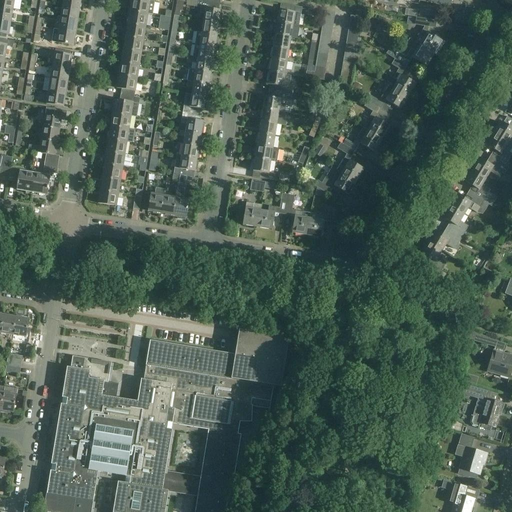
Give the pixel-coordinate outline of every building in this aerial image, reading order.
[(0,0),(0,7),(13,10),(14,0),(0,0)] [(80,0),(63,0),(62,6),(79,9),(80,0)] [(131,0),(130,11),(148,14),(152,14),(154,0),(131,0)] [(221,11),(218,11),(219,5),(197,1),(196,7),(200,8),(200,13),(204,14),(203,21),(219,24),(221,11)] [(278,23),(293,26),(299,27),(302,8),(281,4),(280,11),(281,11),(278,23)] [(178,8),(184,8),(183,17),(195,18),(196,6),(178,5),(178,8)] [(79,9),(62,6),(60,18),(77,21),(79,9)] [(0,20),(11,22),(13,10),(0,7),(0,20)] [(478,26),(481,9),(465,7),(462,24),(478,26)] [(128,24),(146,27),(148,14),(130,11),(128,24)] [(77,21),(60,18),(58,30),(75,33),(77,21)] [(322,24),(333,26),(334,19),(323,18),(322,24)] [(372,21),(366,18),(362,24),(367,28),(372,21)] [(424,39),(420,46),(435,54),(443,42),(428,33),(429,21),(416,18),(415,25),(425,26),(419,36),(424,39)] [(11,22),(0,20),(0,33),(9,35),(11,22)] [(203,21),(201,33),(217,36),(219,24),(203,21)] [(276,36),(291,38),(293,26),(278,23),(276,36)] [(126,37),(144,40),(146,27),(128,24),(126,37)] [(181,25),(180,36),(195,36),(195,25),(181,25)] [(349,28),(348,34),(358,36),(359,30),(349,28)] [(75,33),(58,30),(56,43),(73,46),(75,33)] [(331,38),(332,32),(321,30),(320,36),(331,38)] [(194,45),(215,49),(217,36),(201,33),(196,32),(194,45)] [(274,48),(289,51),(291,38),(276,36),(274,48)] [(124,49),(142,52),(144,40),(126,37),(124,49)] [(427,67),(435,54),(420,46),(409,39),(400,54),(390,47),(386,54),(395,60),(407,67),(412,59),(427,67)] [(193,58),(213,61),(215,49),(194,45),(192,57),(193,57),(193,58)] [(346,46),(345,53),(355,55),(356,48),(346,46)] [(272,60),(287,63),(289,51),(274,48),(272,60)] [(121,62),(140,65),(142,52),(124,49),(121,62)] [(52,67),(69,69),(72,56),(54,54),(52,67)] [(196,63),(195,71),(211,73),(213,61),(193,58),(192,62),(196,63)] [(344,59),(343,65),(353,67),(354,61),(344,59)] [(270,72),(291,76),(292,71),(286,70),(287,63),(272,60),(270,72)] [(402,76),(407,67),(395,60),(391,65),(399,69),(393,79),(398,82),(394,88),(409,97),(417,85),(402,76)] [(326,69),(327,62),(316,61),(315,67),(326,69)] [(119,75),(138,78),(140,65),(121,62),(119,75)] [(343,65),(342,71),(352,73),(353,67),(343,65)] [(50,79),(67,82),(69,69),(52,67),(50,79)] [(195,71),(193,82),(193,83),(209,86),(211,73),(195,71)] [(270,86),(269,91),(292,95),(293,89),(289,88),(291,76),(270,72),(267,85),(270,86)] [(324,81),(325,75),(314,73),(311,72),(306,72),(305,78),(324,81)] [(135,91),(138,78),(119,75),(117,88),(122,89),(121,95),(134,97),(135,91)] [(67,82),(50,79),(48,92),(65,94),(67,82)] [(207,98),(209,86),(193,83),(193,82),(187,81),(186,87),(192,88),(191,95),(207,98)] [(367,101),(368,101),(381,110),(386,101),(401,110),(409,97),(394,88),(389,85),(379,101),(370,96),(367,101)] [(4,90),(3,98),(13,100),(14,92),(4,90)] [(287,101),(291,101),(292,95),(269,91),(268,97),(265,97),(263,109),(279,112),(285,113),(287,101)] [(65,94),(48,92),(46,105),(63,107),(65,94)] [(207,98),(191,95),(185,94),(182,113),(201,116),(202,110),(205,110),(207,98)] [(134,97),(121,95),(120,101),(115,100),(113,113),(131,116),(136,117),(139,98),(134,97)] [(372,124),(368,131),(383,140),(391,127),(376,118),(381,110),(368,101),(364,107),(373,112),(367,121),(372,124)] [(46,108),(43,128),(59,130),(61,118),(65,119),(67,111),(46,108)] [(284,119),(278,118),(279,112),(263,109),(261,122),(277,124),(285,126),(286,122),(284,119)] [(129,129),(131,116),(113,113),(111,126),(129,129)] [(186,125),(185,132),(201,135),(203,122),(200,122),(201,116),(182,113),(180,124),(186,125)] [(511,120),(508,127),(501,123),(501,124),(498,122),(493,131),(496,132),(494,134),(511,144),(511,120)] [(259,134),(275,137),(277,124),(261,122),(259,134)] [(127,141),(129,129),(111,126),(109,138),(127,141)] [(43,128),(41,140),(57,142),(59,130),(43,128)] [(383,140),(368,131),(363,128),(353,144),(346,139),(343,145),(355,152),(360,144),(375,153),(383,140)] [(184,137),(183,144),(183,145),(199,147),(201,135),(185,132),(179,131),(178,136),(184,137)] [(257,146),(273,149),(275,137),(259,134),(257,146)] [(490,157),(505,166),(511,154),(510,153),(511,149),(511,144),(494,134),(493,137),(491,136),(485,145),(487,146),(494,151),(490,157)] [(125,154),(127,141),(109,138),(107,151),(125,154)] [(46,154),(45,160),(58,162),(59,156),(55,155),(57,142),(41,140),(40,147),(29,145),(28,151),(46,154)] [(182,150),(181,157),(197,159),(199,147),(183,145),(183,144),(177,143),(176,149),(182,150)] [(355,152),(343,145),(341,143),(338,149),(347,155),(337,170),(342,173),(357,182),(364,170),(350,161),(355,152)] [(326,149),(320,145),(315,154),(321,157),(326,149)] [(276,162),(278,150),(273,149),(257,146),(254,159),(271,161),(276,162)] [(123,167),(125,154),(107,151),(105,164),(123,167)] [(302,154),(301,154),(298,163),(303,165),(306,156),(302,154)] [(0,165),(0,180),(8,182),(11,166),(12,158),(1,156),(0,160),(0,165)] [(197,159),(181,157),(176,156),(173,175),(180,176),(185,177),(194,178),(195,172),(197,159)] [(498,177),(503,168),(506,170),(508,167),(505,166),(490,157),(486,163),(479,159),(472,170),(486,178),(490,172),(498,177)] [(266,174),(269,174),(271,161),(254,159),(252,171),(253,171),(252,177),(265,180),(266,174)] [(45,160),(44,166),(57,168),(58,162),(45,160)] [(121,180),(123,167),(105,164),(103,177),(121,180)] [(26,194),(31,195),(34,174),(20,172),(21,168),(11,166),(8,182),(18,183),(16,190),(26,192),(26,194)] [(42,176),(34,174),(31,195),(37,196),(37,194),(47,195),(50,173),(57,174),(57,168),(44,166),(42,176)] [(349,196),(357,182),(342,173),(337,170),(327,187),(318,181),(314,186),(329,195),(334,187),(349,196)] [(482,185),(486,178),(472,170),(471,173),(469,172),(464,180),(466,181),(465,182),(472,186),(468,192),(488,205),(491,206),(497,197),(489,192),(490,190),(482,185)] [(119,193),(121,180),(103,177),(101,190),(119,193)] [(198,179),(194,178),(185,177),(184,183),(197,185),(198,179)] [(263,193),(265,183),(251,180),(250,191),(263,193)] [(116,206),(119,193),(101,190),(98,203),(116,206)] [(483,214),(488,205),(468,192),(464,199),(457,195),(457,196),(455,195),(450,202),(452,203),(450,206),(464,215),(468,208),(476,213),(483,214)] [(148,212),(161,214),(164,196),(145,193),(142,211),(148,212)] [(268,212),(260,211),(257,228),(272,231),(275,213),(285,215),(288,195),(282,194),(281,200),(279,209),(269,207),(268,212)] [(307,236),(310,219),(311,214),(293,211),(294,202),(295,196),(288,195),(285,215),(295,217),(292,234),(307,236)] [(141,197),(135,196),(133,209),(139,210),(141,197)] [(164,196),(161,214),(173,216),(176,198),(164,196)] [(176,198),(173,216),(186,218),(189,200),(176,198)] [(257,228),(260,211),(261,206),(253,204),(246,203),(242,226),(257,228)] [(460,222),(464,215),(450,206),(449,209),(447,207),(442,216),(444,217),(443,218),(450,222),(446,229),(461,238),(468,226),(460,222)] [(317,220),(310,219),(307,236),(322,239),(325,221),(331,222),(334,209),(328,208),(327,216),(318,215),(317,220)] [(454,249),(461,238),(446,229),(442,235),(436,231),(435,232),(433,230),(427,240),(430,241),(428,243),(442,251),(446,244),(454,249)] [(446,263),(438,258),(442,251),(428,243),(427,245),(425,244),(420,252),(422,254),(421,254),(428,259),(424,265),(439,274),(446,263)] [(0,332),(12,335),(15,316),(3,313),(0,331),(0,332)] [(15,316),(12,335),(25,337),(28,318),(15,316)] [(67,367),(46,494),(43,511),(164,511),(168,491),(197,495),(194,511),(225,511),(231,496),(241,435),(238,434),(240,422),(251,422),(252,407),(269,409),(273,386),(281,387),(289,338),(239,330),(235,354),(149,341),(139,405),(125,403),(115,401),(118,384),(107,383),(110,363),(72,357),(70,368),(67,367)] [(316,333),(296,330),(291,362),(304,365),(310,352),(314,352),(317,347),(317,344),(318,344),(319,342),(318,340),(315,340),(316,333)] [(497,341),(477,334),(475,342),(495,348),(497,341)] [(511,369),(511,357),(493,352),(487,371),(509,378),(511,369)] [(7,354),(6,361),(21,363),(22,357),(7,354)] [(20,369),(21,363),(6,361),(5,367),(20,369)] [(19,375),(20,369),(5,367),(4,373),(19,375)] [(465,374),(463,382),(476,385),(478,378),(465,374)] [(495,428),(502,405),(489,401),(491,392),(463,384),(461,393),(477,398),(472,416),(471,416),(469,422),(471,427),(478,428),(479,427),(490,430),(491,426),(495,428)] [(4,387),(0,408),(0,412),(12,414),(16,395),(17,389),(4,387)] [(482,463),(485,463),(487,454),(470,450),(473,440),(461,437),(458,447),(455,456),(462,458),(458,473),(475,479),(477,474),(479,474),(482,463)] [(474,497),(464,495),(466,487),(443,480),(441,488),(451,490),(456,492),(452,503),(455,504),(452,511),(473,511),(470,511),(474,497)]
